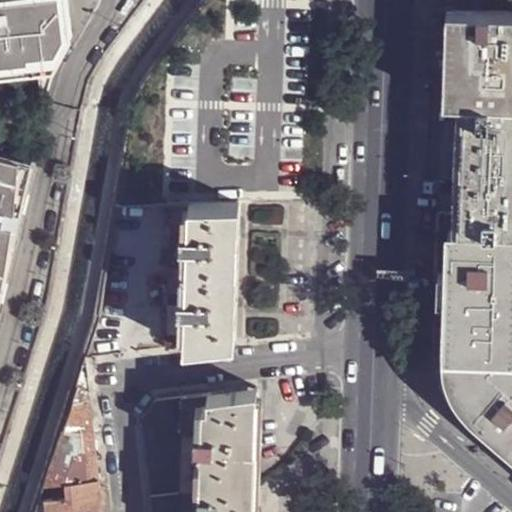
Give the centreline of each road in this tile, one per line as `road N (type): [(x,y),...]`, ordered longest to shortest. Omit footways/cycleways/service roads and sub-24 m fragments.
road 1 (residential): [(0,395),(68,105),(110,0)]
road 2 (residential): [(131,511),(120,409),(144,371),(372,342)]
road 3 (primary): [(384,41),(372,342)]
road 4 (unclassified): [(511,492),(372,371)]
road 5 (primary): [(372,371),(366,511)]
